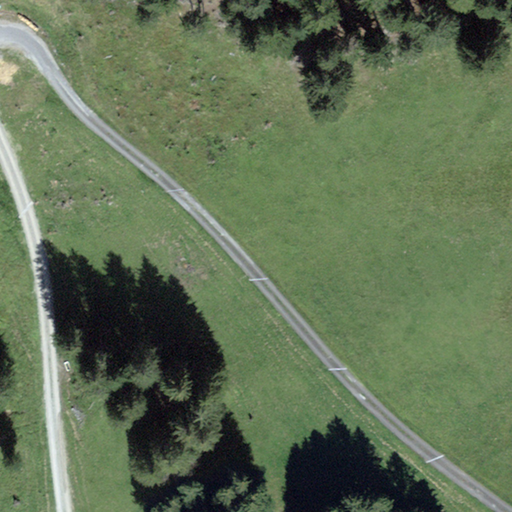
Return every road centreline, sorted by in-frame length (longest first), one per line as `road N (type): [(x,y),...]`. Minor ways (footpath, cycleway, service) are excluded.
road 1 (track): [(501,511),(446,475),(306,342),(146,162),(74,107),(37,43),(0,26)]
road 2 (track): [(0,95),(12,106),(76,319),(101,511)]
